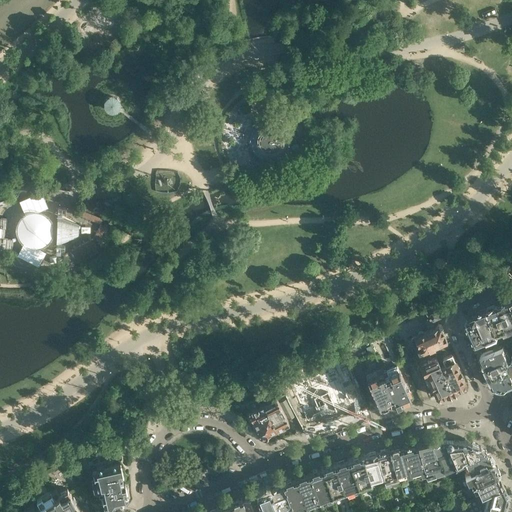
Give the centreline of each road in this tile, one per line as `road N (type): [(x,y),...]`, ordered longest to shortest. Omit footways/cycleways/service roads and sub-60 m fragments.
road 1 (residential): [(257,468),(368,428),(491,408)]
road 2 (residential): [(257,468),(233,431),(186,422),(149,456),(151,511)]
road 3 (residential): [(511,283),(462,304),(457,317),(491,408)]
